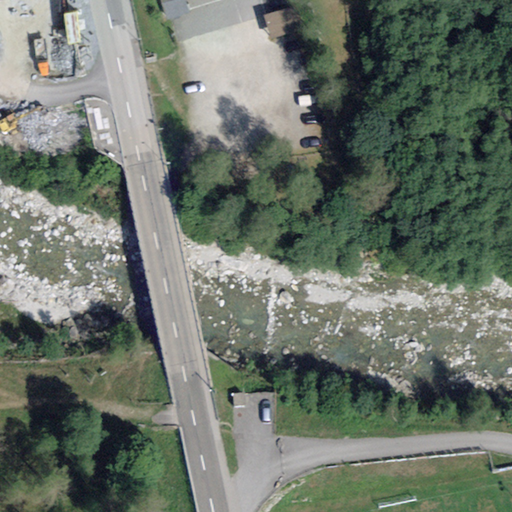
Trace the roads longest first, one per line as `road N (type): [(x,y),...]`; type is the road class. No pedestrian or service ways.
road 1 (tertiary): [(213,511),(105,0)]
road 2 (track): [(127,99),(89,104),(0,87)]
